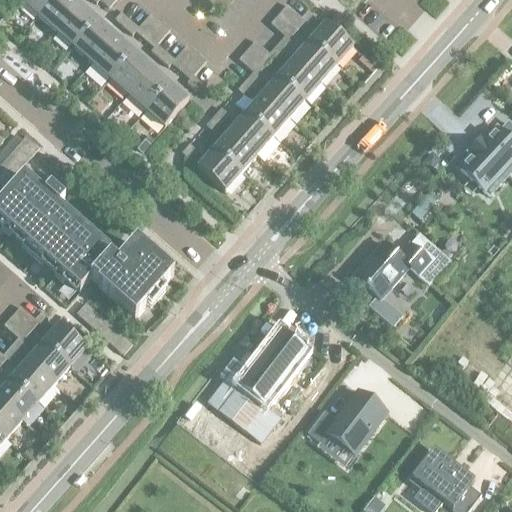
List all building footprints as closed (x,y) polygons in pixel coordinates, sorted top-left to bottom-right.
[(20,0),(18,2),(37,19),(53,0),(20,0)] [(79,8),(70,0),(53,0),(37,19),(55,35),(79,8)] [(100,0),(98,2),(99,3),(108,11),(118,0),(100,0)] [(97,24),(88,16),(79,8),(55,35),(73,51),(97,24)] [(304,24),(300,21),(287,9),(279,18),(296,33),(304,24)] [(308,12),(300,21),(304,24),(308,28),(316,19),(308,12)] [(123,31),(130,23),(121,15),(114,23),(123,31)] [(135,35),(144,43),(160,25),(151,17),(138,31),(135,35)] [(271,26),(285,39),(289,42),(296,33),(279,18),(271,26)] [(132,38),(135,35),(138,31),(130,23),(123,31),(132,38)] [(115,40),(106,32),(97,24),(73,51),(91,67),(115,40)] [(154,51),(157,47),(170,33),(160,25),(144,43),(153,51),(154,51)] [(325,26),(317,35),(309,44),(336,69),(353,50),(325,26)] [(277,47),(284,54),(292,45),(289,42),(285,39),(277,47)] [(133,55),(124,48),(115,40),(91,67),(109,83),(133,55)] [(309,44),(301,53),(293,62),(321,86),(336,69),(309,44)] [(269,57),(255,45),(247,53),(265,69),(273,61),(269,57)] [(150,54),(159,63),(166,55),(157,47),(154,51),(153,51),(150,54)] [(284,54),(277,47),(269,57),(273,61),(273,60),(276,64),(284,54)] [(170,66),(171,67),(180,75),(196,57),(186,48),(174,62),(170,66)] [(257,78),(265,69),(247,53),(239,63),(253,75),(257,78)] [(151,72),(142,63),(133,55),(109,83),(127,99),(151,72)] [(168,70),(171,67),(170,66),(174,62),(166,55),(159,63),(168,70)] [(180,75),(189,83),(190,83),(193,80),(206,66),(196,57),(180,75)] [(277,80),(304,104),(321,86),(293,62),(277,80)] [(169,87),(160,79),(151,72),(127,99),(145,115),(169,87)] [(260,81),(257,78),(253,75),(246,83),(253,90),(260,81)] [(195,94),(202,87),(193,80),(190,83),(189,83),(186,86),(195,94)] [(289,122),(304,104),(277,80),(262,97),(289,122)] [(244,100),(253,90),(246,83),(237,93),(244,100)] [(188,104),(169,87),(145,115),(164,131),(188,104)] [(245,116),(273,140),(289,122),(262,97),(245,116)] [(229,117),(221,111),(213,120),(221,126),(229,117)] [(257,158),(273,140),(245,116),(229,134),(257,158)] [(213,120),(205,129),(213,135),(221,126),(213,120)] [(472,158),(459,172),(489,199),(511,174),(511,129),(508,126),(500,135),(497,132),(483,146),(480,143),(469,155),(472,158)] [(229,134),(213,152),(240,176),(257,158),(229,134)] [(0,154),(0,193),(39,150),(26,138),(22,142),(16,137),(0,154)] [(181,156),(189,163),(197,153),(189,147),(181,156)] [(197,170),(224,195),(240,176),(213,152),(197,170)] [(39,162),(61,181),(67,175),(45,155),(39,162)] [(133,323),(172,279),(136,247),(115,269),(108,263),(111,260),(22,180),(0,205),(0,226),(78,296),(91,282),(98,289),(96,290),(133,323)] [(380,304),(409,271),(430,290),(451,266),(419,238),(411,247),(409,246),(398,259),(383,246),(353,280),(380,304)] [(122,358),(131,348),(85,306),(76,316),(122,358)] [(29,335),(37,326),(38,326),(34,322),(19,310),(11,319),(29,335)] [(42,314),(34,322),(38,326),(37,326),(42,329),(49,320),(42,314)] [(21,345),(21,344),(29,335),(11,319),(3,329),(18,342),(21,345)] [(85,351),(58,327),(42,346),(69,370),(85,351)] [(308,359),(304,356),(305,354),(280,336),(259,363),(248,354),(207,407),(261,448),(281,422),(280,421),(284,416),(272,406),(268,412),(264,408),(295,368),(299,371),(308,359)] [(25,348),(21,344),(21,345),(18,342),(10,350),(18,356),(25,348)] [(42,346),(34,355),(26,364),(53,387),(69,370),(42,346)] [(10,350),(3,359),(6,362),(10,365),(18,356),(10,350)] [(10,382),(37,406),(53,387),(26,364),(10,382)] [(0,393),(0,404),(21,423),(37,406),(10,382),(0,393)] [(335,424),(324,415),(307,437),(320,447),(327,438),(354,458),(386,416),(358,394),(335,424)] [(0,436),(5,441),(21,423),(0,404),(0,436)] [(452,511),(474,484),(433,452),(411,481),(426,493),(419,501),(432,511),(437,511),(443,506),(450,511),(452,511)]
